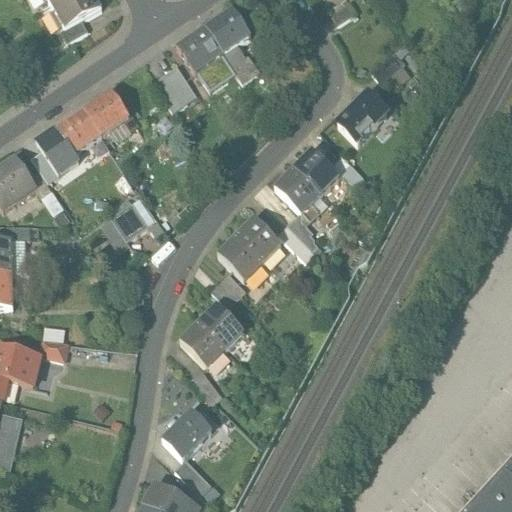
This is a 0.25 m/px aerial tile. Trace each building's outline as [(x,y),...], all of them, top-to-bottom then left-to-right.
[(45,0),(51,10),(68,0),(45,0)] [(93,0),(68,0),(51,10),(65,34),(102,15),(93,0)] [(233,12),(203,35),(224,62),(240,50),(254,40),(233,12)] [(203,35),(176,55),(197,83),(224,62),(203,35)] [(240,50),(224,62),(245,89),(261,77),(240,50)] [(394,60),(373,76),(389,98),(410,82),(394,60)] [(177,112),(202,95),(181,67),(157,84),(177,112)] [(133,123),(114,96),(85,117),(104,144),(133,123)] [(367,102),(337,133),(358,153),(388,123),(367,102)] [(104,144),(85,117),(55,138),(75,165),(104,144)] [(13,157),(0,166),(0,215),(0,216),(37,192),(13,157)] [(339,183),(312,157),(294,176),(320,202),(339,183)] [(320,202),(294,176),(275,194),(302,220),(320,202)] [(138,205),(110,223),(126,247),(147,232),(154,241),(162,236),(155,227),(153,228),(138,205)] [(278,240),(299,261),(317,243),(296,222),(278,240)] [(126,247),(110,223),(99,230),(118,258),(129,250),(126,247)] [(281,250),(254,224),(236,242),(262,269),(281,250)] [(262,269),(236,242),(217,261),(244,287),(262,269)] [(0,243),(0,276),(11,277),(25,276),(24,243),(0,243)] [(0,312),(12,312),(11,277),(0,276),(0,312)] [(243,339),(217,312),(199,330),(226,357),(243,339)] [(226,357),(199,330),(179,347),(206,373),(226,357)] [(42,344),(39,358),(38,360),(64,366),(68,348),(42,344)] [(16,353),(0,348),(0,402),(0,403),(5,385),(30,392),(38,360),(39,358),(16,353)] [(191,384),(211,410),(222,401),(202,376),(191,384)] [(186,421),(178,413),(166,425),(173,433),(186,421)] [(191,418),(163,446),(182,465),(210,437),(191,418)] [(511,511),(511,466),(469,511),(511,511)] [(185,467),(174,477),(186,489),(200,503),(211,492),(185,467)] [(208,511),(200,503),(186,489),(185,490),(176,505),(188,511),(208,511)] [(144,511),(188,511),(176,505),(155,493),(144,511)]
